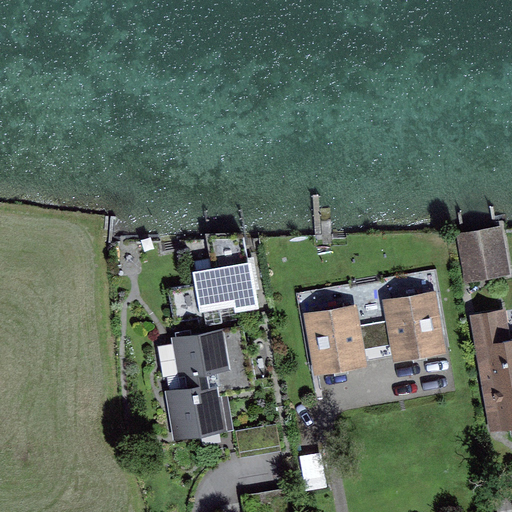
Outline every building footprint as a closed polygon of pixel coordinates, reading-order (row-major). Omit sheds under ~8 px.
[(500,228),(455,236),(463,282),(508,274),(500,228)] [(249,266),(197,276),(202,307),(233,302),(234,310),(256,306),(249,266)] [(435,292),(383,300),(391,357),(443,349),(435,292)] [(354,304),(302,312),(311,369),(363,362),(354,304)] [(504,313),(475,318),(494,430),(511,426),(511,344),(510,345),(504,313)] [(383,331),(362,336),(367,358),(388,353),(383,331)] [(170,393),(176,437),(229,430),(223,387),(210,389),(208,379),(228,376),(222,332),(176,339),(184,391),(170,393)] [(320,455),(302,458),(307,493),(325,490),(320,455)] [(281,511),(278,487),(247,492),(250,511),(281,511)]
